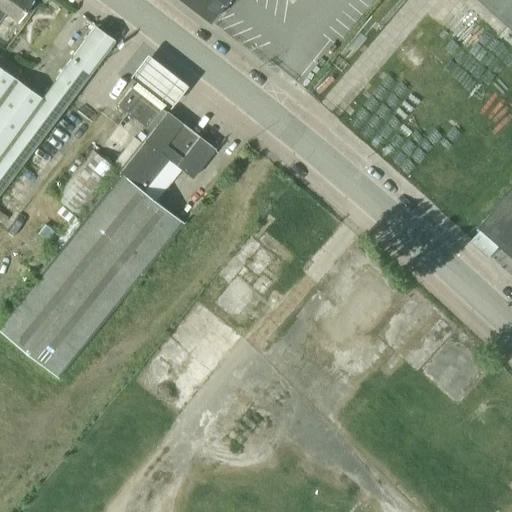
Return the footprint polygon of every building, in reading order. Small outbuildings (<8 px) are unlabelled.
[(0,0),(0,16),(4,11),(17,20),(32,0),(31,0),(0,0)] [(225,0),(181,0),(209,21),(225,0)] [(511,0),(481,0),(511,27),(511,0)] [(0,191),(10,178),(115,41),(95,25),(40,97),(0,68),(0,191)] [(139,98),(132,107),(151,122),(158,113),(139,98)] [(175,164),(192,178),(215,149),(166,111),(140,145),(132,138),(112,164),(97,153),(53,211),(75,227),(0,324),(0,330),(61,379),(182,224),(141,191),(167,159),(157,152),(164,145),(180,158),(175,164)] [(511,189),(480,225),(511,252),(511,189)]
